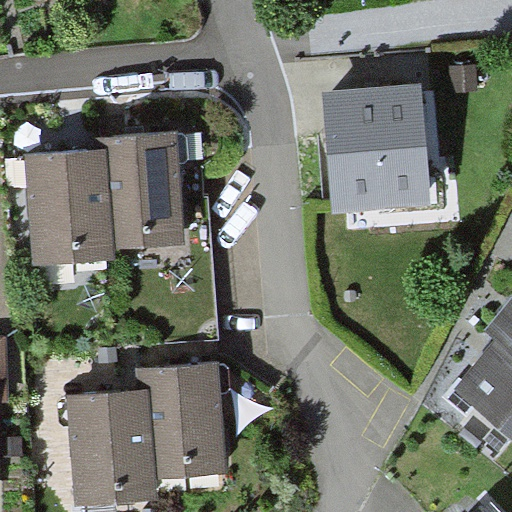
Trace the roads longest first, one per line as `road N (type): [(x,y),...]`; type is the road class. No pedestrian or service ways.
road 1 (residential): [(332,511),(340,463),(296,366),(247,47)]
road 2 (residential): [(247,47),(511,8)]
road 3 (residential): [(0,68),(247,47)]
